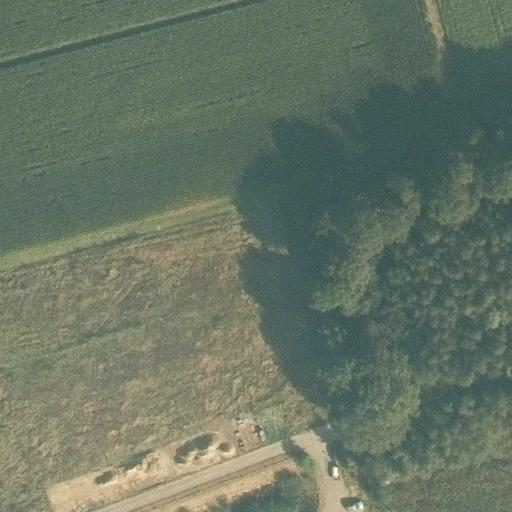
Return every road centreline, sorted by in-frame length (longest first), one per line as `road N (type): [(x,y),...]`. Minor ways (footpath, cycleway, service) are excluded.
road 1 (unclassified): [(112,511),(318,432)]
road 2 (track): [(318,432),(511,371)]
